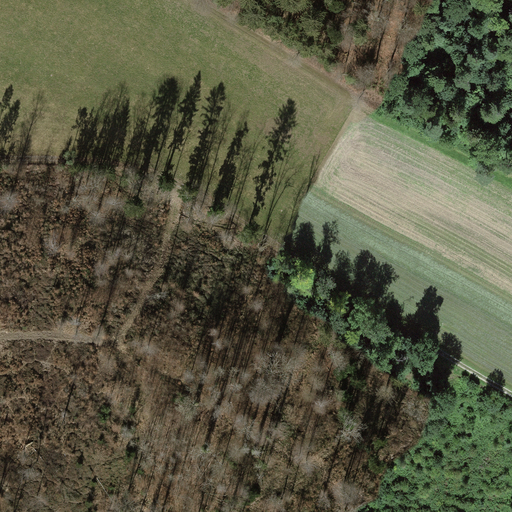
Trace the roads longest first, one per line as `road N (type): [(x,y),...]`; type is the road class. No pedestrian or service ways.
road 1 (track): [(0,154),(160,165),(511,386)]
road 2 (track): [(187,0),(355,100)]
